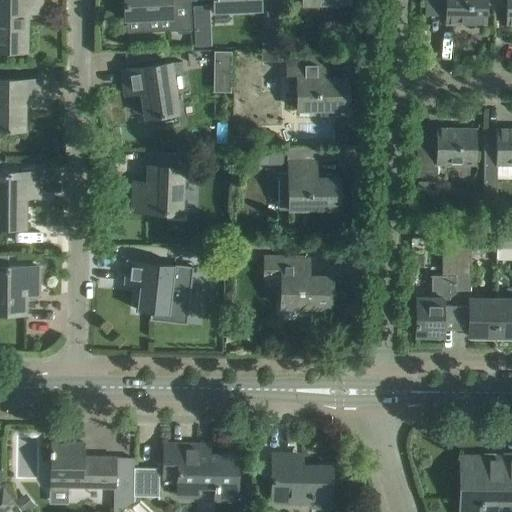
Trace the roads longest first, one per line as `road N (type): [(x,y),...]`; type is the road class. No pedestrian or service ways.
road 1 (residential): [(77,387),(79,0)]
road 2 (residential): [(381,391),(390,74)]
road 3 (tertiary): [(381,391),(77,387)]
road 4 (tertiary): [(511,393),(381,391)]
road 5 (unclassified): [(404,511),(383,441),(381,391)]
road 6 (unclassified): [(511,79),(390,74)]
